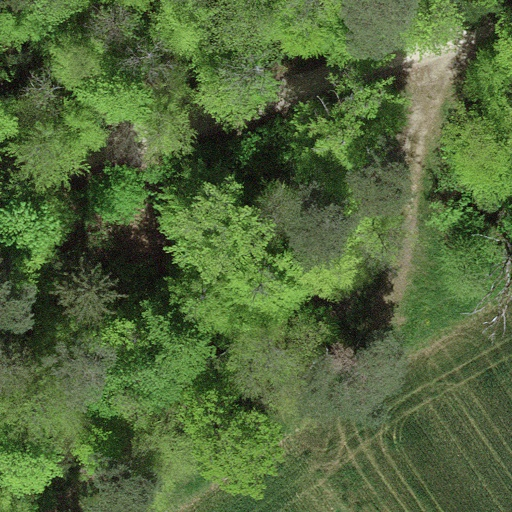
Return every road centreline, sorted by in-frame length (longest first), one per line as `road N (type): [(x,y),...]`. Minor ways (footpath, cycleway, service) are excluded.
road 1 (track): [(0,172),(511,16)]
road 2 (track): [(435,40),(391,331)]
